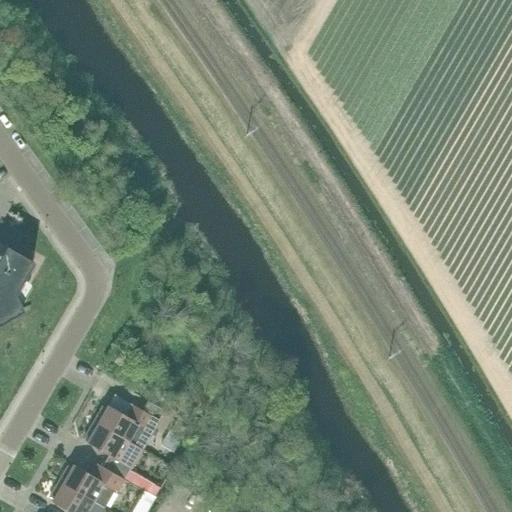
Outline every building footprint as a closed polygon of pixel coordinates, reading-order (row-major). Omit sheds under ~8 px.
[(0,324),(23,311),(13,295),(32,262),(5,246),(3,249),(0,247),(0,324)] [(127,441),(140,449),(142,450),(159,421),(155,418),(160,408),(146,400),(141,410),(131,404),(125,415),(107,405),(105,408),(101,406),(92,422),(127,441)] [(189,424),(179,418),(171,432),(181,438),(189,424)] [(123,479),(128,470),(129,468),(130,468),(140,449),(127,441),(92,422),(83,437),(87,440),(85,443),(107,455),(101,466),(123,479)] [(173,452),(181,438),(171,432),(169,431),(161,445),(173,452)] [(125,480),(123,479),(101,466),(95,478),(73,465),(71,468),(67,466),(58,482),(92,501),(103,507),(113,489),(117,492),(125,480)] [(152,484),(128,470),(123,479),(125,480),(147,493),(152,484)] [(104,511),(103,507),(92,501),(58,482),(49,498),(52,500),(50,503),(65,511),(104,511)]
